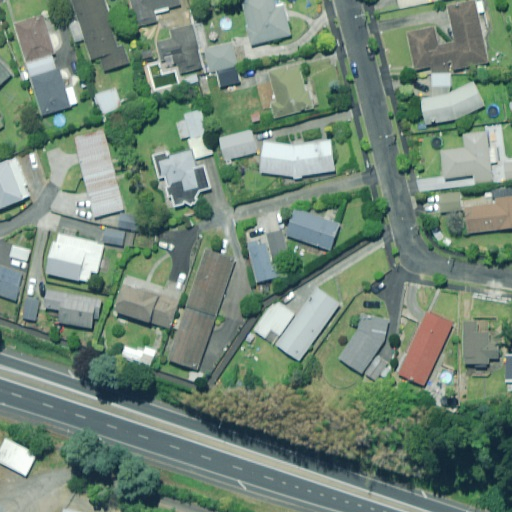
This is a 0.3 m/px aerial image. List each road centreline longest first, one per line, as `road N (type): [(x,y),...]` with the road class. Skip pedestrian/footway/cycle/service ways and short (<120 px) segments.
road 1 (trunk): [(0,360),(440,511)]
road 2 (trunk): [(377,511),(0,390)]
road 3 (residential): [(347,0),(414,253),(426,263),(511,279)]
road 4 (unknown): [(389,163),(244,200),(180,230)]
road 5 (residential): [(0,511),(17,495),(68,476),(98,477),(198,511)]
road 6 (unknown): [(362,58),(243,86)]
